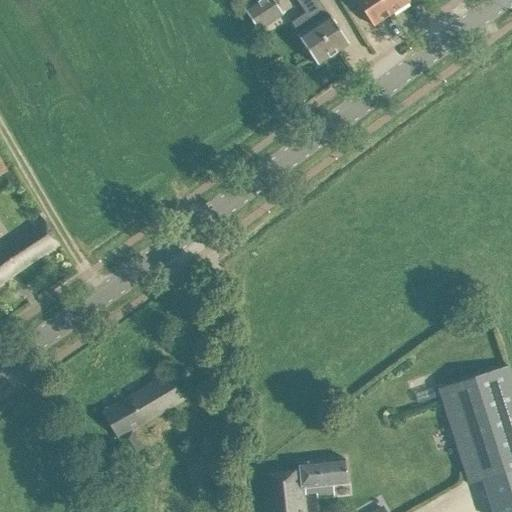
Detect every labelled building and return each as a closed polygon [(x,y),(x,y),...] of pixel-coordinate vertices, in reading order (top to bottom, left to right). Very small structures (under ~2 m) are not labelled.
[(254,0),(243,8),(258,31),(282,14),(272,0),(254,0)] [(298,0),(306,12),(292,21),(296,34),(317,65),(349,43),(319,0),(298,0)] [(392,12),(383,0),(356,0),(373,25),(392,12)] [(383,0),(392,12),(409,0),(408,0),(383,0)] [(0,283),(58,244),(41,219),(0,247),(0,283)] [(439,387),(470,484),(511,470),(511,378),(508,365),(439,387)] [(101,412),(128,458),(142,450),(131,431),(167,410),(184,399),(182,397),(192,391),(184,378),(174,384),(167,374),(101,412)] [(216,480),(213,456),(189,458),(192,482),(216,480)] [(302,511),(300,489),(303,489),(304,492),(315,491),(315,496),(332,494),(331,486),(347,484),(344,457),(298,462),(299,470),(263,474),(267,511),(302,511)]
